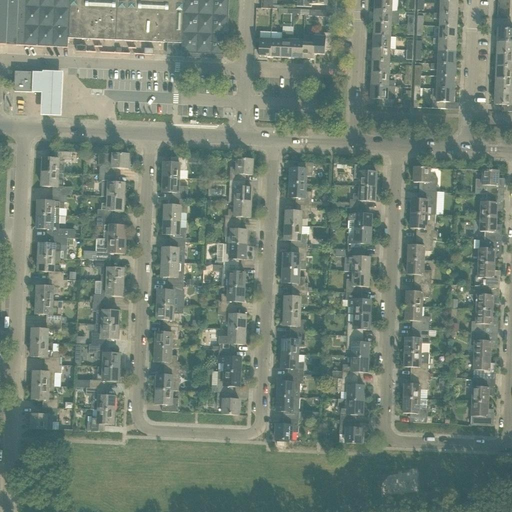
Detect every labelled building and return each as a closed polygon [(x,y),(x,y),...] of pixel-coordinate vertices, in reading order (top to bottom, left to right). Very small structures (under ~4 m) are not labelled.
[(0,0),(0,45),(4,45),(17,46),(36,47),(68,48),(68,39),(77,39),(92,40),(106,40),(125,41),(149,42),(164,43),(167,43),(169,43),(168,52),(169,52),(181,53),(182,53),(226,55),(228,18),(229,8),(228,0),(0,0)] [(391,0),(375,0),(375,12),(391,12),(391,0)] [(457,3),(441,2),(441,15),(457,15),(457,3)] [(375,17),(374,24),(390,25),(398,25),(399,13),(398,13),(391,12),(375,12),(375,17)] [(457,15),(441,15),(434,14),(434,19),(440,20),(440,27),(456,28),(457,15)] [(374,24),(374,37),(390,38),(390,25),(374,24)] [(440,27),(439,39),(439,40),(456,41),(456,28),(440,27)] [(511,30),(498,29),(498,42),(511,42),(511,30)] [(281,58),(292,58),(292,41),(293,34),(282,33),(282,40),(281,58)] [(314,37),(314,55),(325,55),(325,51),(331,51),(332,34),(314,33),(314,37)] [(303,59),(314,59),(314,55),(314,37),(304,36),(303,41),(303,59)] [(390,38),(374,37),(373,49),(389,50),(390,38)] [(255,44),(254,50),(259,50),(259,57),(270,57),(271,40),(260,39),(260,44),(255,44)] [(433,39),(433,44),(439,44),(439,52),(455,53),(455,46),(456,41),(439,40),(439,39),(433,39)] [(270,57),(281,58),(282,40),(271,40),(270,57)] [(292,58),(303,59),(303,41),(292,41),(292,58)] [(511,42),(498,42),(497,55),(511,55),(511,42)] [(389,50),(373,49),(373,61),(389,62),(389,50)] [(455,53),(439,52),(438,65),(455,65),(455,53)] [(511,55),(497,55),(496,67),(511,67),(511,55)] [(373,61),(372,74),(388,74),(389,62),(373,61)] [(455,65),(438,65),(431,64),(430,70),(438,71),(438,77),(454,78),(456,78),(456,70),(454,70),(455,65)] [(511,67),(496,67),(496,80),(511,80),(511,67)] [(15,72),(14,92),(34,93),(35,73),(15,72)] [(41,74),(32,74),(31,94),(40,94),(39,117),(62,118),(63,73),(41,72),(41,74)] [(372,74),(372,86),(394,87),(395,83),(388,82),(388,74),(372,74)] [(454,78),(438,77),(437,90),(453,90),(454,78)] [(511,80),(496,80),(495,92),(511,92),(511,87),(511,88),(511,84),(511,80)] [(394,87),(372,86),(371,99),(377,100),(377,106),(392,107),(392,100),(393,93),(395,93),(395,87),(394,87)] [(453,90),(437,90),(432,89),(431,109),(446,109),(446,103),(453,103),(455,103),(455,95),(453,95),(453,90)] [(511,92),(495,92),(495,105),(502,105),(502,112),(511,112),(511,105),(511,98),(511,92)] [(42,173),(59,174),(64,174),(65,161),(71,161),(72,152),(57,152),(57,160),(43,159),(42,173)] [(128,169),(129,155),(99,154),(98,166),(100,168),(99,175),(111,176),(112,169),(128,169)] [(164,163),(163,178),(179,179),(180,171),(186,171),(186,158),(173,157),(173,164),(164,163)] [(230,168),(230,181),(243,182),(243,175),(253,176),(253,161),(237,160),(237,168),(230,168)] [(290,169),(290,184),(306,184),(306,177),(312,177),(313,163),(300,163),(300,170),(290,169)] [(360,187),(376,188),(377,173),(367,173),(368,166),(354,165),(354,179),(360,179),(360,187)] [(422,192),(436,193),(436,187),(437,187),(438,179),(430,179),(430,169),(414,168),(413,183),(423,183),(422,192)] [(490,195),(504,196),(504,182),(498,182),(499,172),(483,171),(482,180),(476,180),(475,194),(490,195)] [(59,174),(42,173),(42,187),(55,188),(55,195),(67,196),(72,196),(73,188),(64,187),(64,181),(58,181),(59,174)] [(111,176),(99,175),(99,183),(103,184),(103,190),(108,190),(108,197),(124,198),(125,184),(111,183),(111,176)] [(179,179),(163,178),(162,193),(172,193),(172,200),(188,200),(188,187),(179,187),(179,179)] [(243,182),(230,181),(229,202),(235,203),(251,203),(252,189),(243,189),(243,182)] [(306,184),(290,184),(289,198),(298,199),(298,205),(311,206),(311,203),(312,192),(306,192),(306,184)] [(350,200),(350,208),(365,208),(365,202),(375,202),(376,188),(360,187),(359,195),(353,194),(353,200),(350,200)] [(411,200),(411,215),(427,215),(428,206),(436,206),(436,193),(422,192),(422,201),(411,200)] [(67,196),(55,195),(55,202),(38,201),(37,215),(59,216),(60,209),(64,209),(64,203),(67,203),(67,196)] [(504,196),(490,195),(490,204),(481,203),(481,218),(497,218),(497,209),(503,209),(504,196)] [(124,198),(108,197),(108,205),(102,204),(102,210),(98,210),(97,218),(109,219),(110,211),(123,212),(124,198)] [(188,200),(172,200),(174,200),(174,206),(164,206),(164,221),(180,221),(181,214),(187,214),(188,200)] [(251,203),(235,203),(235,210),(228,210),(228,216),(225,216),(225,223),(238,224),(238,218),(250,218),(251,203)] [(311,206),(298,205),(298,212),(286,212),(285,226),(301,227),(301,219),(308,220),(308,214),(311,214),(311,206)] [(365,208),(350,208),(349,221),(355,222),(355,229),(371,230),(372,216),(363,215),(363,209),(365,209),(365,208)] [(59,216),(37,215),(37,229),(54,230),(53,237),(68,238),(74,239),(75,231),(66,231),(66,230),(59,230),(59,216)] [(427,215),(411,215),(410,229),(420,229),(419,238),(433,239),(437,239),(438,232),(434,232),(435,225),(435,216),(427,215)] [(109,219),(97,218),(97,226),(104,226),(104,232),(110,233),(109,240),(125,241),(126,227),(109,226),(109,219)] [(497,218),(481,218),(480,232),(488,233),(488,241),(501,242),(502,228),(496,228),(497,218)] [(180,221),(164,221),(163,235),(172,236),(172,242),(186,243),(186,229),(180,229),(180,221)] [(238,224),(225,223),(224,237),(231,237),(230,245),(247,246),(247,231),(238,231),(238,224)] [(301,227),(285,226),(284,241),(294,241),(293,248),(306,249),(307,235),(301,235),(301,227)] [(348,237),(348,250),(361,251),(361,244),(371,245),(371,230),(355,229),(354,237),(348,237)] [(39,244),(38,258),(52,259),(60,259),(61,246),(67,246),(68,238),(53,237),(53,245),(39,244)] [(433,239),(419,238),(419,247),(408,246),(408,261),(425,261),(425,252),(432,252),(433,239)] [(84,252),(84,260),(96,261),(107,261),(108,254),(125,255),(125,241),(109,240),(104,240),(103,240),(103,247),(100,249),(97,248),(96,252),(84,252)] [(479,249),(478,264),(494,265),(495,255),(501,255),(501,242),(488,241),(480,241),(479,249)] [(186,243),(172,242),(172,249),(163,249),(162,263),(179,264),(185,264),(185,256),(186,243)] [(223,262),(223,266),(236,266),(237,260),(246,261),(247,246),(230,245),(224,245),(224,252),(223,262)] [(306,249),(293,248),(293,255),(284,255),(283,269),(299,270),(300,262),(306,262),(306,249)] [(347,264),(345,263),(344,272),(353,272),(369,273),(370,258),(361,258),(361,251),(348,250),(347,264)] [(38,258),(38,272),(52,273),(51,280),(64,281),(64,273),(60,273),(60,267),(52,267),(52,259),(38,258)] [(107,261),(96,261),(95,268),(98,269),(98,273),(101,276),(101,282),(102,282),(107,283),(123,283),(124,269),(107,269),(107,261)] [(425,261),(408,261),(407,275),(418,276),(417,284),(431,285),(432,271),(425,271),(425,261)] [(179,264),(162,263),(161,278),(171,278),(170,285),(184,285),(184,272),(185,264),(179,264)] [(478,264),(478,278),(475,278),(474,287),(477,287),(499,288),(500,275),(494,274),(494,265),(478,264)] [(236,266),(223,266),(222,279),(229,280),(228,287),(245,288),(245,274),(236,273),(236,266)] [(299,270),(283,269),(282,284),(294,284),(294,291),(307,292),(314,292),(314,290),(311,288),(307,288),(308,284),(305,284),(305,278),(299,278),(299,270)] [(369,273),(353,272),(353,280),(346,280),(346,293),(359,294),(359,287),(369,288),(369,273)] [(37,287),(36,301),(53,302),(53,294),(59,295),(59,289),(67,289),(68,281),(64,281),(51,280),(51,288),(37,287)] [(94,295),(94,303),(106,304),(106,297),(123,297),(123,283),(107,283),(102,282),(101,296),(94,295)] [(431,285),(417,284),(417,293),(406,292),(406,307),(423,308),(423,298),(430,298),(431,285)] [(184,285),(170,285),(170,291),(158,291),(157,305),(174,306),(184,307),(185,293),(183,293),(184,285)] [(222,295),(221,302),(218,302),(218,306),(218,308),(234,309),(234,302),(244,303),(245,288),(228,287),(228,295),(222,295)] [(477,287),(477,295),(470,295),(474,305),(477,305),(476,310),(492,311),(493,301),(499,301),(499,288),(477,287)] [(285,297),(284,312),(300,313),(300,305),(307,305),(307,292),(294,291),(294,298),(285,297)] [(362,294),(359,294),(346,293),(345,301),(348,301),(348,307),(354,307),(354,315),(370,316),(371,301),(361,301),(362,294)] [(36,301),(36,315),(50,315),(49,323),(61,323),(62,313),(59,309),(57,309),(58,302),(53,302),(36,301)] [(106,304),(94,303),(93,311),(97,311),(97,317),(103,318),(102,325),(118,326),(119,312),(105,311),(106,304)] [(174,306),(157,305),(157,320),(166,320),(166,327),(179,328),(180,314),(173,314),(174,306)] [(423,308),(406,307),(405,321),(415,322),(415,330),(429,331),(429,317),(423,317),(423,308)] [(234,309),(218,308),(218,316),(224,316),(223,322),(230,322),(229,330),(245,331),(246,316),(234,315),(234,309)] [(492,311),(476,310),(476,324),(484,325),(484,333),(497,334),(498,321),(492,320),(492,311)] [(300,313),(284,312),(283,327),(293,327),(292,334),(305,334),(306,321),(300,320),(300,313)] [(347,323),(347,336),(360,337),(360,330),(370,331),(370,316),(354,315),(353,323),(347,323)] [(61,323),(49,323),(49,330),(32,329),(32,343),(47,344),(48,337),(53,337),(54,331),(61,331),(61,323)] [(92,338),(92,346),(104,347),(104,342),(111,342),(111,340),(118,340),(118,326),(102,325),(95,325),(95,332),(92,332),(92,338)] [(155,348),(172,349),(180,349),(181,340),(179,340),(179,328),(166,327),(165,334),(156,333),(155,348)] [(219,348),(219,351),(232,351),(233,345),(245,345),(245,331),(229,330),(229,338),(223,337),(222,343),(220,343),(219,348)] [(429,331),(415,330),(415,339),(405,339),(404,353),(429,354),(430,337),(429,337),(429,331)] [(471,346),(475,346),(474,356),(490,357),(491,347),(497,347),(497,334),(484,333),(471,333),(471,346)] [(283,340),(282,355),(298,355),(299,348),(305,348),(305,334),(292,334),(292,341),(283,340)] [(360,337),(347,336),(346,350),(352,350),(352,358),(368,359),(369,344),(360,344),(360,337)] [(32,343),(31,357),(48,358),(47,366),(59,366),(59,355),(57,353),(52,352),(53,352),(52,352),(53,344),(47,344),(32,343)] [(92,346),(89,346),(89,354),(95,354),(95,360),(104,361),(104,368),(119,369),(120,355),(103,354),(104,347),(92,346)] [(172,349),(155,348),(155,363),(167,363),(166,370),(180,370),(180,363),(178,363),(178,357),(172,356),(172,349)] [(219,351),(218,372),(241,373),(241,358),(232,358),(232,351),(219,351)] [(429,354),(404,353),(404,368),(414,368),(414,377),(428,377),(429,354)] [(298,355),(282,355),(281,369),(291,370),(290,376),(303,377),(304,363),(298,363),(298,355)] [(490,357),(474,356),(474,371),(473,379),(495,380),(496,367),(490,367),(490,357)] [(342,371),(342,379),(355,379),(356,373),(368,373),(368,359),(352,358),(351,366),(343,365),(342,371)] [(33,372),(33,386),(54,387),(55,374),(61,374),(61,366),(59,366),(47,366),(47,373),(33,372)] [(90,381),(90,388),(102,389),(102,382),(119,383),(119,369),(104,368),(103,375),(98,375),(97,381),(90,381)] [(179,384),(180,370),(166,370),(166,376),(157,376),(156,390),(173,391),(179,391),(179,384)] [(241,373),(218,372),(217,393),(230,394),(231,387),(240,388),(241,373)] [(278,383),(277,397),(293,398),(294,390),(300,390),(300,384),(303,385),(303,377),(290,376),(290,383),(278,383)] [(404,385),(403,399),(421,400),(421,390),(428,391),(428,383),(428,377),(414,377),(414,385),(404,385)] [(337,379),(337,392),(347,393),(347,400),(364,401),(364,387),(355,386),(355,379),(342,379),(337,379)] [(473,379),(472,402),(488,403),(489,393),(495,394),(495,380),(473,379)] [(54,387),(33,386),(32,400),(46,401),(45,408),(57,409),(58,395),(54,395),(54,387)] [(86,388),(86,396),(93,397),(93,402),(91,402),(91,410),(99,410),(114,411),(115,397),(101,397),(102,389),(90,388),(86,388)] [(173,391),(156,390),(155,405),(165,406),(165,412),(178,413),(178,399),(173,399),(173,391)] [(230,394),(217,393),(217,407),(223,407),(222,415),(239,416),(239,401),(230,400),(230,394)] [(293,398),(277,397),(276,412),(286,412),(285,419),(299,420),(300,398),(293,398)] [(421,400),(403,399),(403,414),(413,414),(413,423),(427,424),(427,410),(426,410),(427,400),(421,400)] [(364,401),(347,400),(338,400),(338,416),(340,416),(340,422),(353,422),(354,416),(363,416),(364,401)] [(488,403),(472,402),(471,426),(493,427),(494,413),(488,413),(488,403)] [(57,409),(45,408),(45,415),(31,415),(31,429),(53,430),(53,422),(56,423),(57,409)] [(99,410),(98,418),(88,417),(87,432),(100,432),(100,425),(114,425),(114,411),(99,410)] [(299,420),(285,419),(285,426),(276,425),(275,440),(292,441),(292,433),(298,433),(299,420)] [(353,422),(340,422),(339,443),(345,444),(362,444),(362,429),(353,429),(353,422)] [(421,494),(419,470),(381,472),(382,497),(421,494)]
